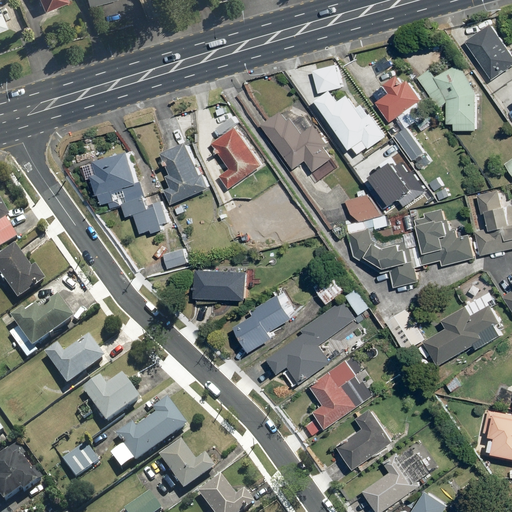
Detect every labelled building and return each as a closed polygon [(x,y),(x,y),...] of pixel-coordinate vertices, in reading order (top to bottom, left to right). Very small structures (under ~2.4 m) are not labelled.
[(70,1),(69,0),(41,0),(46,11),(70,1)] [(0,30),(10,27),(0,2),(0,30)] [(455,131),(479,130),(479,93),(462,62),(438,76),(433,68),(429,71),(423,62),(418,65),(423,74),(420,77),(440,108),(448,103),(450,123),(457,124),(455,131)] [(511,105),(511,63),(486,82),(505,110),(511,105)] [(380,101),(393,121),(401,116),(409,127),(429,113),(421,102),(424,100),(410,79),(404,83),(400,76),(384,87),(389,95),(380,101)] [(333,91),(318,102),(352,150),(356,147),(361,154),(370,148),(372,150),(390,137),(373,113),(365,118),(350,96),(341,102),(333,91)] [(297,104),(266,125),(297,170),(308,162),(320,181),(339,168),(334,161),(337,159),(329,147),(332,145),(318,124),(313,127),(297,104)] [(265,164),(238,126),(213,144),(231,168),(221,175),(231,189),(265,164)] [(410,128),(398,136),(415,161),(428,153),(410,128)] [(203,173),(191,142),(165,153),(173,174),(170,175),(174,187),(169,189),(175,204),(213,189),(207,172),(203,173)] [(133,185),(139,184),(131,153),(97,160),(100,174),(94,175),(100,196),(102,196),(105,206),(119,203),(117,197),(126,195),(125,191),(124,187),(133,185)] [(376,166),(362,176),(382,204),(396,194),(376,166)] [(439,176),(431,182),(443,199),(451,193),(439,176)] [(125,191),(126,195),(127,194),(129,202),(125,203),(128,217),(138,215),(143,233),(154,230),(155,235),(166,232),(165,225),(170,223),(164,202),(157,203),(158,207),(151,208),(144,182),(139,184),(133,185),(134,189),(125,191)] [(487,229),(477,231),(482,256),(511,248),(511,206),(505,209),(500,189),(479,194),(487,229)] [(387,215),(371,194),(349,201),(355,213),(364,221),(387,215)] [(254,196),(237,206),(250,229),(267,219),(254,196)] [(0,248),(16,240),(5,219),(9,217),(0,200),(0,248)] [(428,216),(414,220),(425,266),(443,262),(444,267),(478,259),(472,233),(461,236),(459,229),(452,230),(449,218),(446,219),(444,208),(427,212),(428,216)] [(418,282),(411,234),(383,238),(382,227),(352,232),(357,268),(393,263),(396,285),(418,282)] [(187,246),(164,252),(169,269),(192,263),(187,246)] [(16,247),(0,259),(0,276),(19,301),(46,281),(36,268),(33,270),(16,247)] [(198,268),(197,297),(251,300),(252,270),(198,268)] [(329,304),(350,289),(338,272),(317,287),(329,304)] [(253,352),(278,337),(275,331),(296,318),(294,315),(301,310),(286,285),(277,291),(280,295),(254,311),(258,316),(239,328),(253,352)] [(443,364),(479,345),(481,348),(505,335),(499,324),(504,322),(496,308),(501,305),(494,292),(445,318),(451,328),(429,339),(443,364)] [(33,351),(75,322),(59,299),(40,312),(37,308),(26,315),(23,312),(12,320),(33,351)] [(359,318),(345,299),(305,330),(307,332),(271,359),(282,374),(291,368),(304,385),(335,362),(323,346),(359,318)] [(427,338),(407,309),(388,322),(408,351),(427,338)] [(58,346),(44,355),(69,387),(105,359),(88,336),(64,354),(58,346)] [(367,383),(349,358),(313,387),(325,403),(317,410),(321,415),(308,426),(316,435),(327,426),(330,429),(362,403),(354,394),(367,383)] [(456,376),(447,384),(455,393),(464,385),(456,376)] [(101,379),(83,392),(107,425),(140,402),(121,377),(107,387),(101,379)] [(133,423),(115,437),(123,447),(111,456),(121,469),(132,460),(136,465),(188,426),(169,397),(152,409),(156,415),(137,428),(133,423)] [(511,461),(511,412),(484,407),(476,455),(511,461)] [(398,443),(373,408),(358,420),(366,431),(341,449),(358,472),(398,443)] [(182,441),(158,457),(183,492),(215,470),(205,456),(197,462),(182,441)] [(25,496),(39,484),(33,475),(40,468),(19,442),(0,457),(0,499),(7,507),(23,494),(25,496)] [(383,511),(386,511),(436,475),(412,443),(385,463),(392,472),(367,490),(383,511)] [(76,480),(100,462),(86,444),(62,462),(76,480)] [(198,493),(199,495),(211,511),(248,511),(256,506),(245,491),(237,497),(221,476),(198,493)] [(446,511),(451,506),(428,489),(413,511),(446,511)] [(159,511),(162,510),(148,491),(124,510),(124,511),(159,511)]
